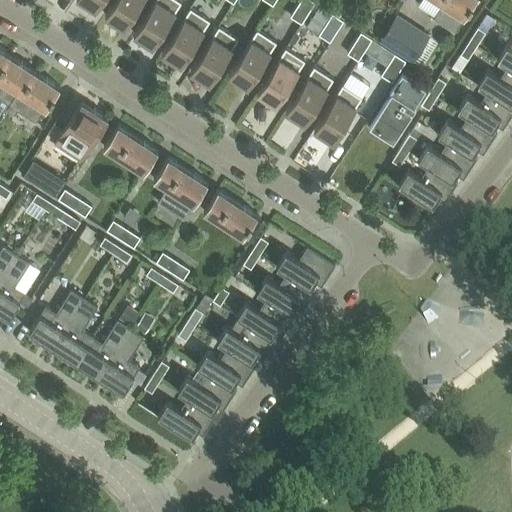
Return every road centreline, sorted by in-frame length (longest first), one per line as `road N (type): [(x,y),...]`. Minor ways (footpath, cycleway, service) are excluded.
road 1 (residential): [(371,246),(0,9)]
road 2 (residential): [(371,246),(224,438),(218,478)]
road 3 (residential): [(511,159),(454,229),(412,258),(371,246)]
road 4 (tertiary): [(139,511),(121,483),(0,400)]
